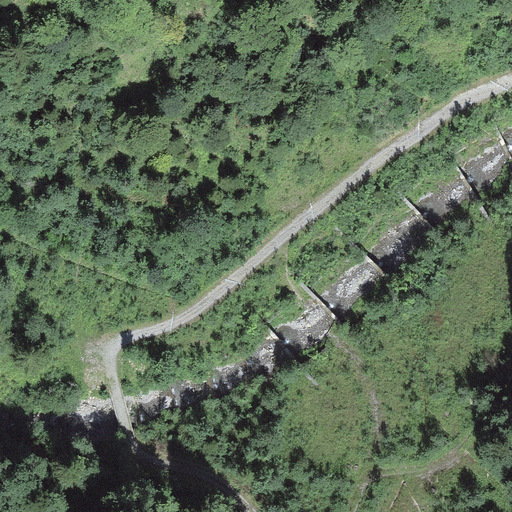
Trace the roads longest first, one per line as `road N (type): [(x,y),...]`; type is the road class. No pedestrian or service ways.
road 1 (track): [(511,73),(485,79),(340,175),(227,286),(112,345),(108,402),(129,466),(193,485),(231,511)]
road 2 (track): [(354,511),(371,459),(374,402),(261,255)]
